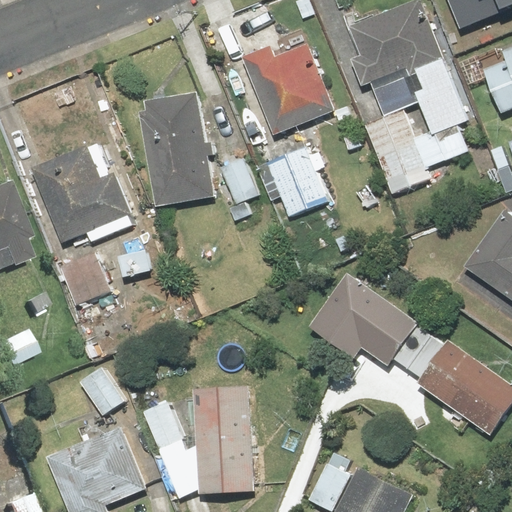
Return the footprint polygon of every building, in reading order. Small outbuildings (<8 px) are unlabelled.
[(511,5),(511,0),(454,0),(464,25),(511,5)] [(427,1),(357,29),(368,58),(361,60),(372,86),(412,70),(417,81),(453,66),(427,1)] [(279,49),(250,61),(279,136),(341,112),(315,44),(282,57),(279,49)] [(511,49),(509,51),(511,57),(511,59),(488,69),(507,115),(511,113),(511,49)] [(213,144),(204,93),(143,103),(161,207),(222,197),(215,158),(222,157),(220,143),(213,144)] [(320,152),(310,157),(302,141),(263,158),(289,217),(329,200),(317,174),(328,169),(320,152)] [(96,147),(39,170),(69,245),(139,216),(123,175),(109,180),(96,147)] [(247,158),(221,168),(236,206),(262,196),(247,158)] [(3,181),(0,182),(0,269),(32,257),(3,181)] [(511,211),(511,212),(472,267),(511,295),(511,211)] [(147,249),(120,257),(127,280),(154,273),(147,249)] [(101,254),(62,268),(76,305),(115,291),(101,254)] [(426,323),(355,275),(317,330),(360,360),(368,348),(396,367),(426,323)] [(26,328),(0,338),(0,359),(3,367),(36,354),(26,328)] [(511,379),(455,339),(423,383),(502,438),(511,423),(511,379)] [(109,366),(82,383),(103,417),(130,400),(109,366)] [(256,386),(201,391),(209,495),(264,491),(256,386)] [(156,489),(130,428),(53,460),(74,511),(115,511),(113,507),(156,489)] [(411,511),(421,494),(367,466),(343,511),(411,511)] [(37,511),(29,491),(0,502),(0,504),(3,511),(37,511)]
